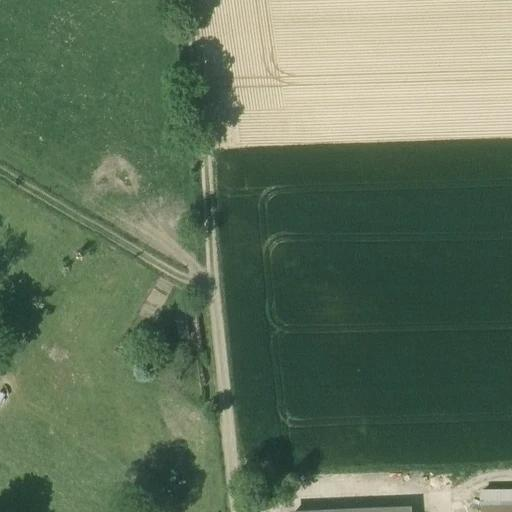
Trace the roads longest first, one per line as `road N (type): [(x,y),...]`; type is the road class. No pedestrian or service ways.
road 1 (track): [(186,0),(210,153),(216,292)]
road 2 (track): [(0,177),(195,290),(216,292)]
road 3 (track): [(216,292),(234,478)]
